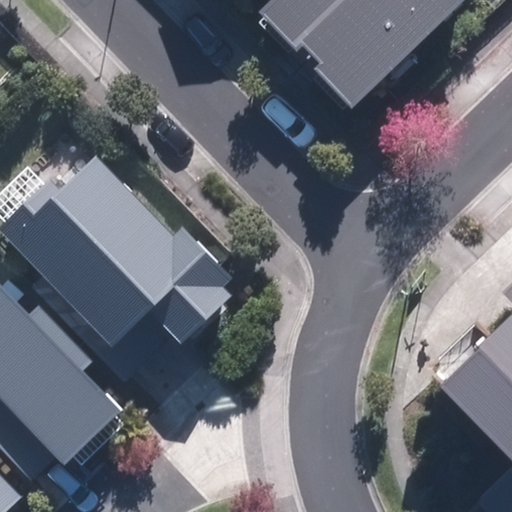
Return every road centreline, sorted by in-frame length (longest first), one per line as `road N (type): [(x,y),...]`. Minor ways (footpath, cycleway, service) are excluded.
road 1 (residential): [(114,0),(365,258)]
road 2 (residential): [(139,511),(315,394)]
road 3 (residential): [(511,119),(365,258)]
road 4 (residential): [(365,258),(337,315),(315,394)]
road 5 (residential): [(315,394),(341,511)]
